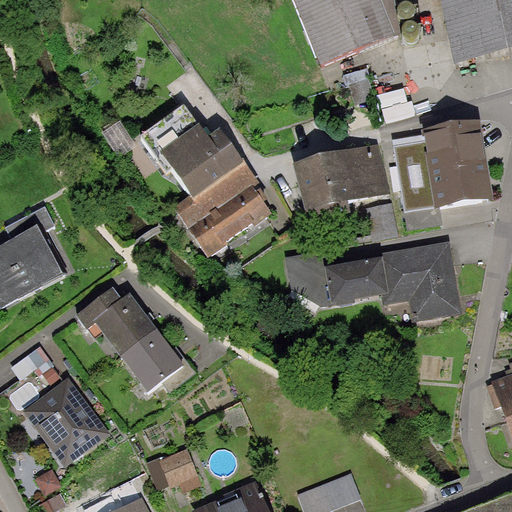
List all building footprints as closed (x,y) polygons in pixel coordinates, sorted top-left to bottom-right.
[(381,0),(380,0),(294,0),(321,66),(400,34),(386,0),(381,0)] [(511,0),(440,0),(455,64),(511,51),(511,0)] [(161,154),(199,126),(184,106),(141,138),(158,161),(163,158),(161,154)] [(495,200),(481,121),(422,132),(423,135),(393,141),(405,214),(435,208),(435,210),(495,200)] [(208,138),(200,126),(199,126),(161,154),(163,158),(191,197),(193,200),(245,163),(221,129),(208,138)] [(389,193),(378,145),(293,165),(305,214),(317,212),(319,221),(350,214),(348,203),(389,193)] [(260,184),(245,163),(193,200),(191,197),(174,209),(209,260),(229,245),(227,243),(253,225),(255,228),(273,215),(264,203),(268,200),(261,189),(257,192),(254,188),(260,184)] [(392,204),(368,209),(375,243),(399,238),(392,204)] [(6,229),(13,241),(38,227),(41,234),(56,226),(46,208),(6,229)] [(0,247),(0,308),(63,275),(41,234),(38,227),(13,241),(0,247)] [(451,242),(374,255),(375,259),(383,258),(390,295),(382,296),(383,306),(409,302),(413,322),(463,314),(451,242)] [(335,267),(332,251),(286,259),(291,290),(320,308),(332,306),(326,268),(335,267)] [(390,295),(383,258),(375,259),(335,267),(326,268),(332,306),(337,305),(338,308),(356,305),(355,301),(382,296),(390,295)] [(94,322),(123,300),(113,288),(78,316),(89,331),(96,325),(94,322)] [(157,330),(130,295),(123,300),(94,322),(96,325),(121,357),(157,330)] [(157,330),(121,357),(149,394),(162,383),(185,366),(173,351),(157,330)] [(177,348),(173,351),(185,366),(162,383),(170,394),(196,374),(177,348)] [(511,375),(492,383),(493,386),(487,388),(495,411),(501,409),(511,438),(511,375)] [(70,379),(24,413),(65,469),(111,434),(70,379)] [(203,486),(187,450),(160,461),(172,489),(181,485),(184,493),(203,486)] [(63,487),(53,470),(35,480),(45,497),(63,487)] [(365,511),(352,475),(298,495),(304,511),(365,511)] [(269,511),(257,482),(233,492),(234,495),(194,511),(193,511),(269,511)] [(55,497),(40,506),(44,511),(56,511),(62,508),(55,497)] [(149,511),(142,499),(116,511),(149,511)]
